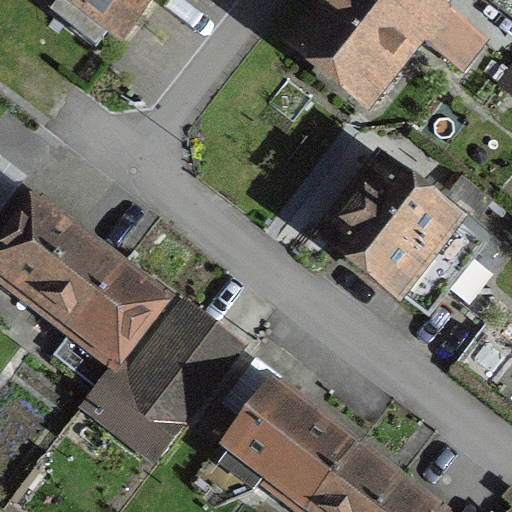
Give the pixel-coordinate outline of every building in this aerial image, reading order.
[(67,0),(118,39),(149,0),(67,0)] [(423,0),(333,0),(293,51),(358,103),(433,8),(423,0)] [(388,168),(376,159),(316,234),(423,321),(478,252),(383,175),(388,168)] [(32,206),(0,248),(0,282),(111,367),(160,304),(143,291),(98,257),(49,220),(32,206)] [(153,465),(185,423),(123,374),(89,415),(153,465)] [(431,511),(427,509),(384,477),(329,434),(272,389),(224,454),(299,511),(431,511)]
